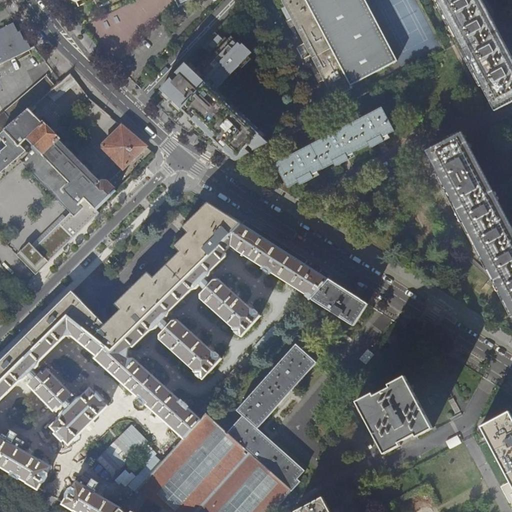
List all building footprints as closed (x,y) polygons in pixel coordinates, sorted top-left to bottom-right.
[(281,0),(282,0),(333,98),(352,88),(351,85),(397,62),(364,0),(281,0)] [(438,0),(495,107),(511,98),(511,60),(496,30),(483,5),(480,0),(438,0)] [(0,64),(16,56),(35,47),(34,47),(31,48),(26,39),(25,40),(20,31),(18,32),(13,23),(0,29),(0,64)] [(236,161),(268,144),(256,130),(257,129),(243,115),(241,116),(227,103),(214,91),(251,52),(242,43),(241,44),(231,35),(225,41),(215,31),(202,46),(212,56),(196,73),(186,63),(176,73),(179,76),(174,81),(171,78),(161,89),(164,92),(171,99),(162,109),(172,119),(178,124),(184,128),(192,119),(201,127),(206,132),(210,136),(207,142),(229,156),(236,161)] [(61,82),(55,86),(47,94),(55,100),(76,81),(70,74),(66,77),(61,82)] [(47,94),(55,86),(50,80),(46,75),(42,79),(4,112),(13,123),(30,109),(47,94)] [(285,182),(288,187),(315,173),(337,161),(361,149),(380,139),(394,131),(382,107),(275,163),(280,172),(285,182)] [(42,121),(30,109),(13,123),(5,130),(0,134),(0,183),(23,164),(70,213),(35,248),(30,242),(17,255),(36,275),(45,266),(51,260),(89,223),(99,213),(97,210),(106,200),(116,190),(108,182),(105,185),(59,139),(59,138),(42,121)] [(104,148),(124,168),(146,146),(141,142),(134,137),(122,126),(104,144),(104,148)] [(511,310),(511,230),(462,135),(429,152),(457,206),(480,250),(502,291),(511,310)] [(120,167),(113,178),(118,181),(125,170),(120,167)] [(0,465),(17,475),(28,482),(28,483),(40,490),(41,489),(40,488),(43,482),(45,481),(48,476),(47,475),(51,467),(43,463),(44,462),(41,460),(40,461),(0,436),(0,400),(20,381),(26,379),(29,376),(34,381),(29,385),(55,411),(59,407),(61,409),(64,406),(68,409),(63,414),(61,419),(53,427),(58,433),(56,434),(63,442),(65,440),(70,445),(108,407),(104,402),(105,401),(98,394),(97,395),(91,390),(84,396),(78,399),(73,404),(70,401),(74,397),(49,371),(45,375),(42,372),(39,376),(34,371),(38,367),(40,362),(66,336),(73,336),(98,356),(96,358),(140,397),(139,397),(145,403),(146,402),(147,404),(156,413),(157,412),(185,438),(201,420),(188,407),(188,406),(182,401),(174,394),(165,385),(164,386),(134,358),(130,358),(128,355),(129,349),(132,346),(133,347),(151,331),(155,329),(159,325),(165,330),(160,335),(160,338),(195,370),(195,371),(203,379),(222,358),(213,350),(213,351),(178,320),(174,320),(170,325),(164,320),(168,316),(170,311),(191,290),(196,289),(200,285),(206,290),(201,295),(201,299),(234,328),(233,328),(242,336),(261,316),(252,308),(251,309),(219,279),(215,280),(211,285),(205,280),(209,276),(211,271),(226,256),(226,253),(225,252),(232,245),(237,250),(264,267),(263,268),(270,272),(271,271),(293,286),(304,293),(305,293),(305,295),(311,299),(328,280),(329,279),(332,274),(329,273),(327,271),(250,223),(245,220),(242,224),(234,219),(214,206),(209,203),(196,214),(192,210),(184,217),(188,222),(185,225),(183,228),(188,233),(182,239),(175,246),(180,252),(154,278),(148,272),(120,300),(116,304),(121,310),(114,317),(105,325),(76,295),(73,291),(65,299),(43,320),(16,347),(0,362),(0,465)] [(335,283),(329,279),(328,280),(311,299),(324,307),(298,346),(296,344),(237,411),(243,416),(228,433),(292,491),(300,482),(298,479),(305,471),(258,429),(317,362),(308,355),(335,314),(354,326),(368,304),(335,283)] [(213,399),(217,403),(288,324),(285,320),(213,399)] [(378,441),(385,454),(401,445),(399,443),(416,434),(417,437),(433,428),(405,376),(389,385),(391,387),(375,396),(373,393),(357,402),(378,441)] [(450,418),(452,421),(463,416),(453,398),(449,400),(448,401),(457,415),(450,418)] [(511,417),(509,412),(481,427),(510,481),(501,486),(511,507),(511,417)] [(201,420),(185,438),(171,453),(135,493),(121,508),(117,511),(273,511),(292,491),(228,433),(206,414),(201,420)] [(131,489),(135,493),(171,453),(167,449),(131,489)] [(439,496),(444,494),(439,481),(434,483),(439,496)] [(117,511),(121,508),(87,488),(88,488),(77,482),(73,489),(71,489),(68,495),(69,496),(65,503),(63,502),(62,503),(74,510),(75,509),(78,511),(117,511)] [(295,511),(343,511),(340,505),(330,510),(323,497),(295,511)]
